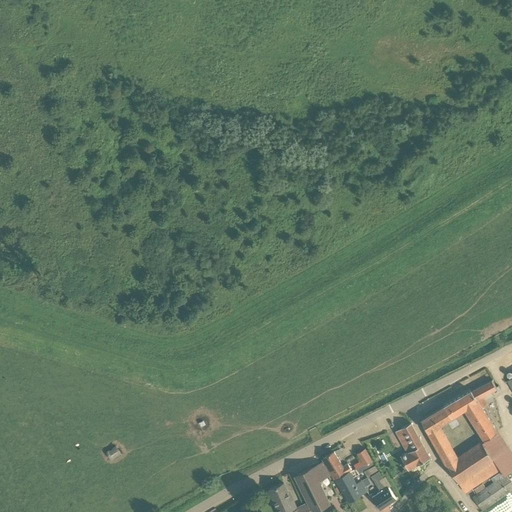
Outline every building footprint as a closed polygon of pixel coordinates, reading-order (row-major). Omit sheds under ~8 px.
[(492,379),(487,369),(472,376),(477,386),(492,379)] [(497,390),(492,381),(471,392),(471,391),(444,407),(421,420),(428,432),(447,465),(465,493),(500,470),(502,474),(511,467),(511,451),(478,400),(497,390)] [(400,455),(408,470),(430,458),(411,423),(395,431),(407,452),(400,455)] [(359,474),(364,471),(375,465),(365,449),(357,454),(362,464),(355,467),(355,468),(359,474)] [(335,480),(350,471),(351,470),(348,464),(343,467),(333,452),(322,459),(335,480)] [(306,503),(303,504),(306,511),(313,511),(331,503),(319,481),(330,475),(322,462),(293,476),(306,503)] [(375,465),(364,471),(368,478),(371,476),(379,471),(375,465)] [(355,468),(350,471),(335,480),(349,502),(367,491),(361,480),(356,483),(353,477),(359,474),(355,468)] [(396,499),(395,497),(389,487),(391,486),(385,476),(383,478),(379,471),(371,476),(380,491),(371,497),(380,510),(396,499)] [(511,484),(505,474),(472,497),(482,511),(511,489),(511,484)] [(306,511),(303,504),(295,508),(283,482),(267,490),(276,511),(306,511)]
